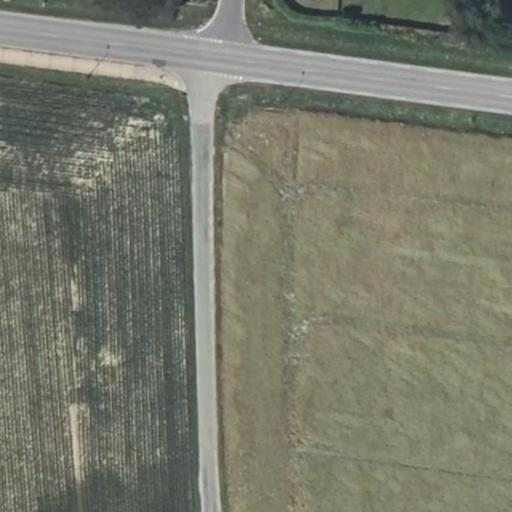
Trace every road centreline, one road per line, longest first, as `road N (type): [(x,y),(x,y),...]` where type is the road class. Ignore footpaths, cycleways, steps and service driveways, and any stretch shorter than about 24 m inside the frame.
road 1 (unclassified): [(213,511),(202,354),(213,59)]
road 2 (primary): [(213,59),(511,97)]
road 3 (primary): [(0,31),(213,59)]
